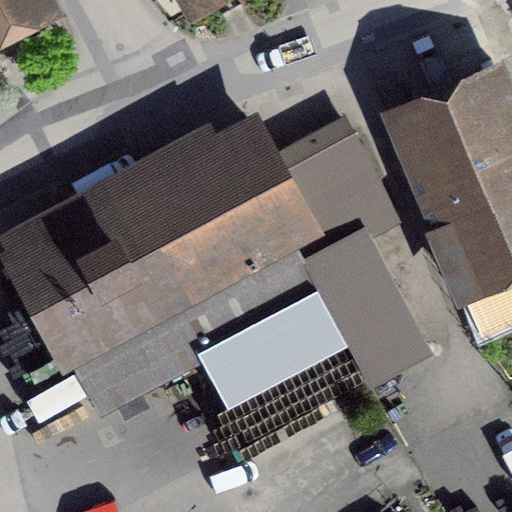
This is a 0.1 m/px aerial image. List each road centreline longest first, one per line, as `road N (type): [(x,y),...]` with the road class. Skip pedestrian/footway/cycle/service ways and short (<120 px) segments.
road 1 (residential): [(408,0),(145,91)]
road 2 (residential): [(145,91),(0,170)]
